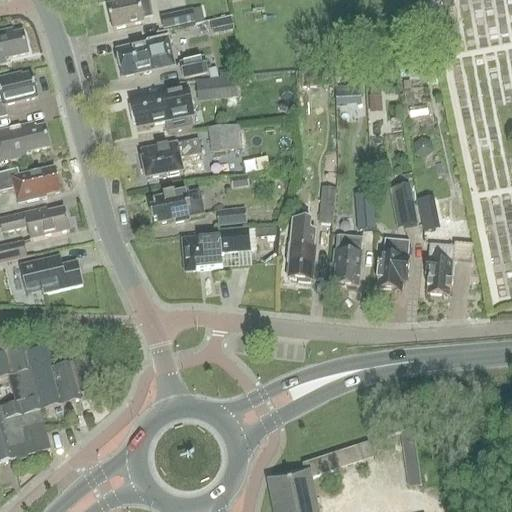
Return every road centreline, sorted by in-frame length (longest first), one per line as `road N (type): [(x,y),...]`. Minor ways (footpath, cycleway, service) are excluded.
road 1 (residential): [(154,327),(104,223),(64,56),(40,0)]
road 2 (residential): [(154,327),(220,322),(378,340),(492,333)]
road 3 (secondary): [(229,432),(339,378),(511,356)]
